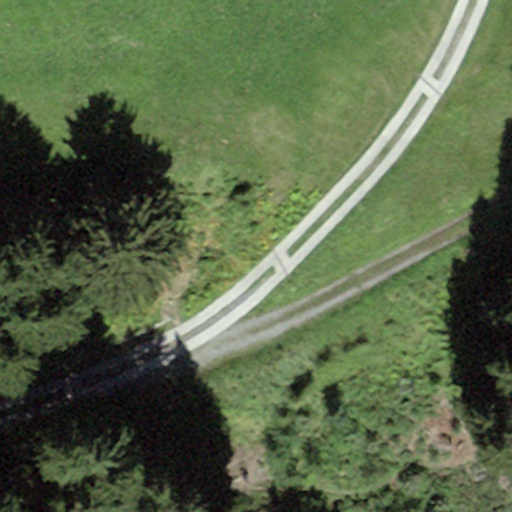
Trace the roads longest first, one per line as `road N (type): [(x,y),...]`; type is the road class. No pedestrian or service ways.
road 1 (track): [(464,0),(400,125),(317,225),(215,327),(0,419)]
road 2 (track): [(215,327),(511,186)]
